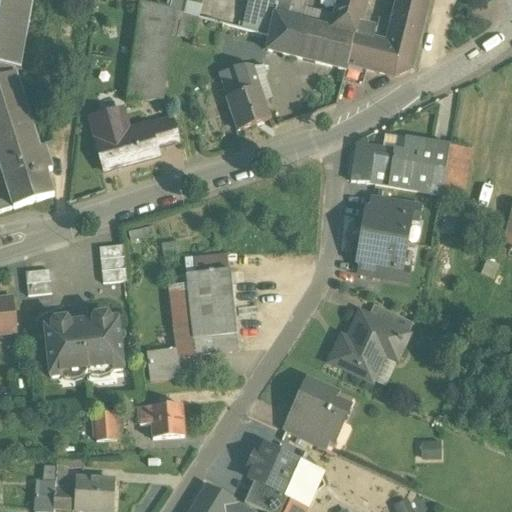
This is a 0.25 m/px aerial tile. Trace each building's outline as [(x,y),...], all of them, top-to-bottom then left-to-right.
[(1,0),(2,0),(0,0),(0,83),(12,80),(13,73),(20,74),(32,0),(1,0)] [(187,0),(183,16),(198,20),(223,27),(241,31),(249,0),(248,0),(187,0)] [(293,0),(248,0),(249,0),(290,11),(293,0)] [(340,0),(332,30),(331,32),(355,37),(365,0),(340,0)] [(415,52),(428,0),(399,0),(400,0),(389,46),(415,52)] [(174,14),(140,5),(129,105),(161,103),(171,38),(174,14)] [(183,16),(174,14),(171,38),(178,40),(183,16)] [(332,30),(276,15),(271,39),(267,54),(269,54),(346,73),(348,67),(355,37),(331,32),(332,30)] [(198,20),(183,16),(178,40),(194,43),(198,20)] [(241,31),(223,27),(222,49),(221,78),(236,73),(253,70),(254,71),(265,70),(269,54),(267,54),(271,39),(241,31)] [(389,46),(355,37),(348,67),(396,79),(410,72),(415,52),(389,46)] [(253,70),(236,73),(221,78),(229,100),(228,100),(239,134),(271,123),(254,71),(253,70)] [(12,80),(0,83),(0,167),(14,212),(53,199),(46,175),(52,173),(45,152),(39,154),(15,79),(12,80)] [(123,112),(91,121),(106,175),(159,160),(157,152),(150,128),(129,133),(123,112)] [(173,121),(150,128),(157,152),(180,146),(173,121)] [(450,148),(406,141),(404,155),(358,147),(352,184),(371,186),(388,189),(388,190),(441,198),(450,148)] [(0,167),(0,216),(14,212),(0,167)] [(420,209),(373,201),(371,213),(411,220),(411,222),(418,223),(420,209)] [(371,213),(367,212),(362,239),(407,246),(411,222),(411,220),(371,213)] [(407,246),(362,239),(358,265),(362,266),(402,273),(402,271),(407,246)] [(123,248),(99,251),(103,287),(127,285),(123,248)] [(186,275),(230,269),(228,255),(184,261),(186,275)] [(402,273),(362,266),(359,278),(407,286),(409,272),(402,271),(402,273)] [(50,272),(26,275),(28,299),(53,296),(50,272)] [(228,272),(187,277),(188,286),(194,342),(214,339),(236,337),(228,272)] [(188,286),(169,289),(176,351),(177,360),(216,356),(214,339),(194,342),(188,286)] [(0,337),(16,336),(12,301),(0,302),(0,337)] [(411,327),(372,310),(367,323),(406,340),(411,327)] [(107,318),(95,319),(92,324),(70,326),(67,321),(55,323),(52,328),(45,329),(51,381),(122,373),(117,321),(111,322),(107,318)] [(367,323),(361,320),(346,355),(339,352),(332,368),(370,385),(383,357),(396,363),(406,340),(367,323)] [(236,337),(214,339),(216,356),(238,353),(236,337)] [(176,351),(149,354),(152,385),(180,382),(177,360),(176,351)] [(338,397),(311,385),(296,417),(291,418),(289,423),(311,432),(311,434),(329,442),(331,443),(340,424),(344,425),(350,411),(335,404),(338,397)] [(183,409),(140,412),(141,429),(153,428),(153,443),(185,441),(183,409)] [(114,416),(94,418),(97,446),(116,444),(114,416)] [(311,432),(289,423),(284,435),(324,453),(329,442),(311,434),(311,432)] [(423,462),(442,462),(442,443),(423,443),(423,462)] [(302,466),(266,449),(261,459),(256,457),(250,470),(255,473),(251,482),(255,484),(276,494),(276,493),(281,481),(284,480),(284,481),(287,482),(288,481),(294,484),(302,466)] [(84,458),(58,459),(57,470),(57,472),(65,472),(84,470),(84,458)] [(57,470),(45,470),(44,486),(64,487),(65,472),(57,472),(57,470)] [(65,491),(64,487),(44,486),(36,486),(34,511),(111,511),(113,485),(82,481),(82,485),(77,485),(77,492),(65,491)] [(276,494),(255,484),(245,506),(259,511),(280,511),(287,499),(276,493),(276,494)] [(231,511),(236,506),(207,489),(193,511),(231,511)]
